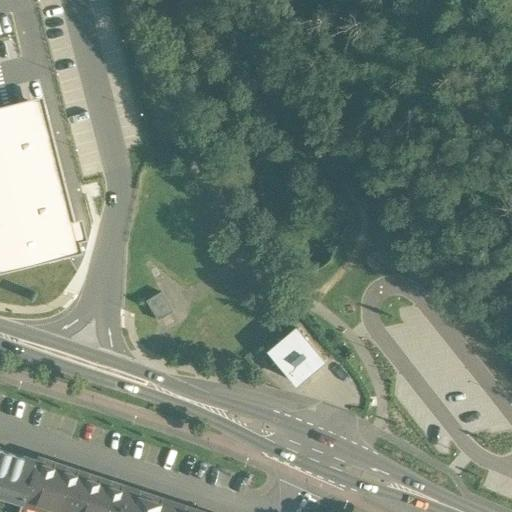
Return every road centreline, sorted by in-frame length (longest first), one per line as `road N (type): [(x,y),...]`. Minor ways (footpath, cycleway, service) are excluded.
road 1 (secondary): [(32,349),(317,455)]
road 2 (residential): [(0,429),(246,511)]
road 3 (secondary): [(451,511),(317,455)]
